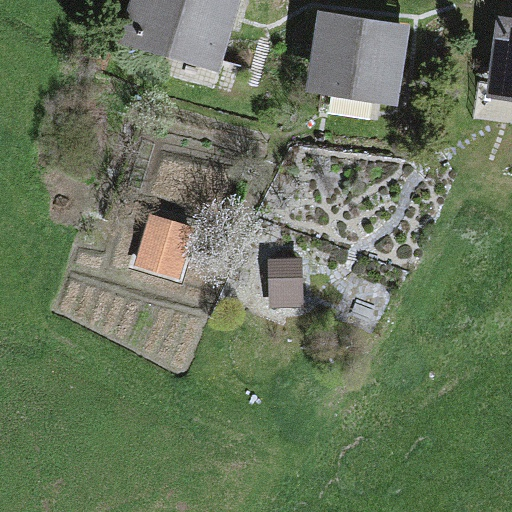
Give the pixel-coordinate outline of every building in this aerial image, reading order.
[(213,65),(230,0),(125,0),(115,38),(213,65)] [(392,95),(400,24),(315,14),(307,85),(392,95)] [(511,96),(511,15),(498,14),(494,96),(511,96)] [(173,227),(140,217),(129,254),(163,264),(173,227)] [(283,254),(253,255),(254,293),(284,292),(283,254)]
